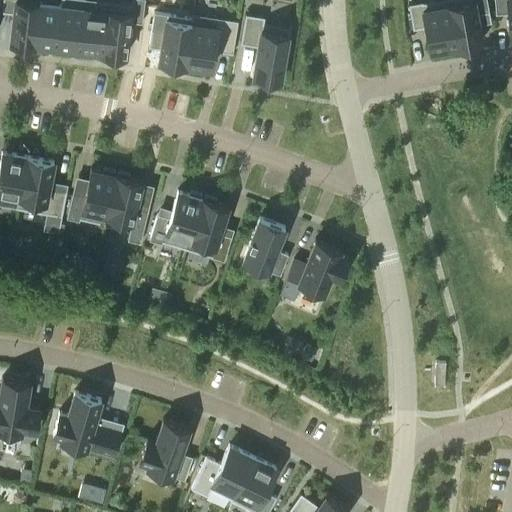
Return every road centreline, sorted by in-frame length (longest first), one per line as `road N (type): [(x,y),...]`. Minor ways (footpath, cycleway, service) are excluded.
road 1 (residential): [(396,502),(233,413),(144,380),(0,347)]
road 2 (residential): [(372,194),(234,143),(0,89)]
road 3 (residential): [(403,443),(401,344),(372,194)]
road 4 (residential): [(511,62),(346,92)]
